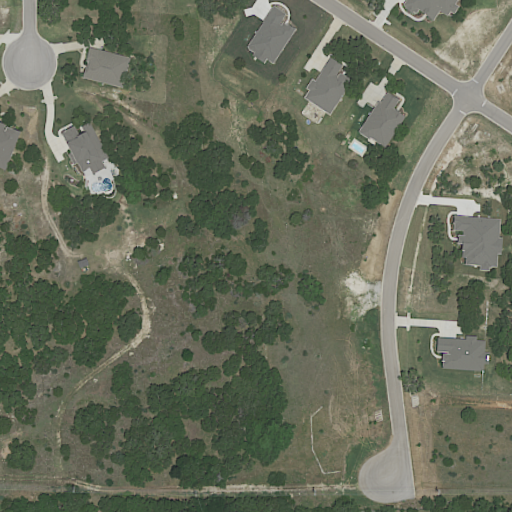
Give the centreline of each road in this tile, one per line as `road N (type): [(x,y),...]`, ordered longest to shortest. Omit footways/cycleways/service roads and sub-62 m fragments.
road 1 (residential): [(511,27),(420,171),(398,221),(384,319),(397,463),(386,487)]
road 2 (residential): [(312,0),(511,132)]
